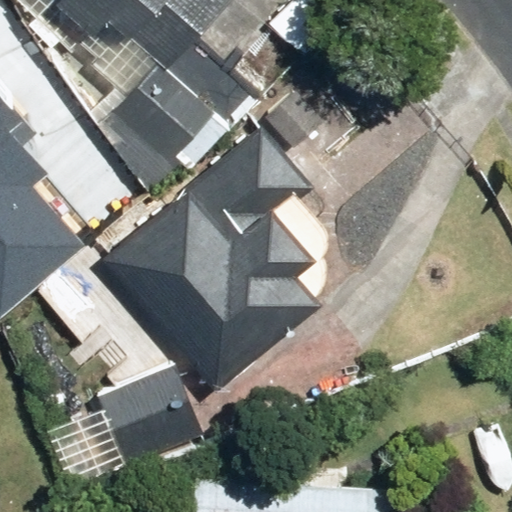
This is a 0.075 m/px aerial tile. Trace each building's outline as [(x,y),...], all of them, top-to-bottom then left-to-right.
[(106,107),(178,170),(221,121),(156,65),(213,0),(10,0),(117,94),(106,107)] [(0,54),(11,47),(0,31),(0,54)] [(289,85),(256,113),(285,146),(318,119),(289,85)] [(247,117),(87,255),(205,391),(311,299),(323,275),(317,253),(323,243),(321,233),(292,200),(307,187),(247,117)] [(11,160),(0,151),(0,235),(32,194),(2,171),(11,160)] [(164,363),(87,392),(116,470),(193,442),(164,363)] [(378,511),(379,476),(178,472),(177,511),(378,511)]
